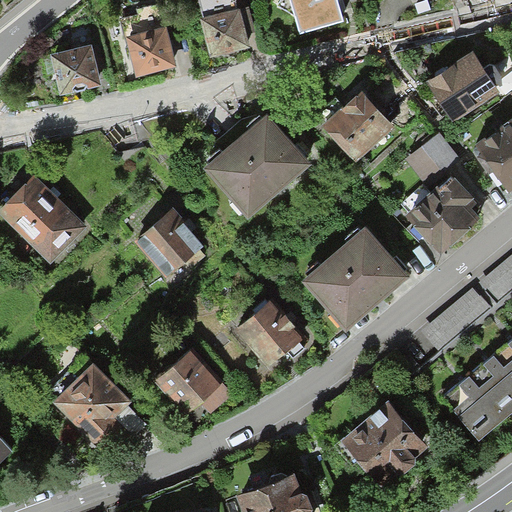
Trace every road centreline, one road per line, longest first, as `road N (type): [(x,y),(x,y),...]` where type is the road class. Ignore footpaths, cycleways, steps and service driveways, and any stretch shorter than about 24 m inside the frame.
road 1 (residential): [(39,511),(286,402),(511,226)]
road 2 (residential): [(0,125),(511,11)]
